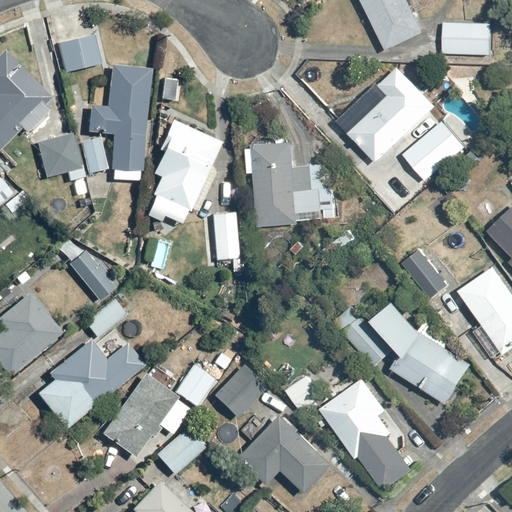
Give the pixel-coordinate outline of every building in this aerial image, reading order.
[(361,0),(383,53),(426,35),(411,0),(361,0)] [(492,21),(442,22),(442,56),(493,55),(492,21)] [(96,38),(58,46),(63,73),(101,66),(96,38)] [(87,132),(110,134),(110,180),(141,181),(153,69),(110,65),(106,108),(89,107),(87,132)] [(393,66),(336,124),(378,166),(435,108),(393,66)] [(0,144),(15,129),(24,137),(41,120),(36,115),(52,99),(19,67),(0,87),(0,144)] [(221,141),(180,124),(150,197),(195,216),(217,165),(212,164),(221,141)] [(451,135),(418,163),(435,183),(468,155),(451,135)] [(72,137),(37,145),(45,178),(80,170),(72,137)] [(102,138),(79,141),(84,175),(107,172),(102,138)] [(296,144),(246,146),(247,175),(254,175),(256,227),(335,225),(333,163),(296,164),(296,144)] [(6,172),(0,177),(0,207),(5,203),(15,215),(31,202),(6,172)] [(511,204),(484,234),(511,259),(506,265),(511,270),(511,204)] [(240,213),(204,217),(207,260),(229,259),(231,281),(245,280),(240,213)] [(69,237),(56,249),(67,260),(63,264),(98,301),(118,283),(86,249),(83,252),(69,237)] [(169,241),(154,240),(152,264),(167,265),(169,241)] [(449,283),(416,245),(398,261),(431,299),(449,283)] [(511,288),(497,267),(459,293),(501,356),(511,348),(511,288)] [(0,324),(4,330),(0,332),(0,370),(6,378),(63,336),(30,292),(0,314),(0,324)] [(114,295),(84,323),(99,339),(129,312),(114,295)] [(358,304),(332,327),(376,369),(388,356),(394,361),(388,373),(450,408),(471,365),(446,353),(457,331),(410,308),(406,315),(393,305),(372,321),(358,304)] [(66,431),(145,366),(127,343),(106,361),(91,341),(48,375),(53,381),(37,395),(66,431)] [(190,363),(172,393),(199,410),(218,380),(190,363)] [(241,365),(211,396),(237,420),(266,389),(241,365)] [(306,373),(284,387),(298,409),(320,395),(306,373)] [(190,407),(142,376),(102,436),(136,458),(145,442),(153,447),(161,433),(171,439),(190,407)] [(371,378),(320,409),(352,461),(358,457),(380,493),(414,472),(393,440),(404,433),(371,378)] [(249,441),(232,458),(262,486),(275,472),(300,494),(325,467),(319,461),(326,453),(303,432),(299,436),(276,415),(266,427),(253,415),(239,431),(249,441)] [(191,429),(155,455),(170,476),(206,450),(191,429)] [(187,511),(155,483),(130,511),(187,511)]
